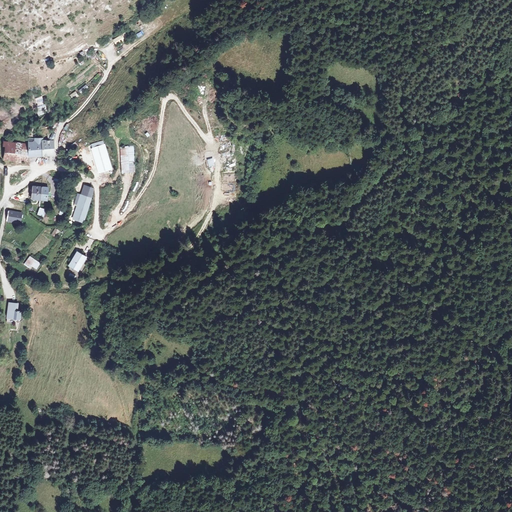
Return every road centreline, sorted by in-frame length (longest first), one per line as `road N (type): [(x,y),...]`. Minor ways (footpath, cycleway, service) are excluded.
road 1 (track): [(0,255),(26,286),(69,287),(163,273),(322,229),(406,145),(487,92),(511,60)]
road 2 (track): [(7,170),(53,166),(85,175),(96,185),(96,225),(108,231),(153,176),(166,99),(174,97),(213,151),(216,170),(202,227),(163,273)]
